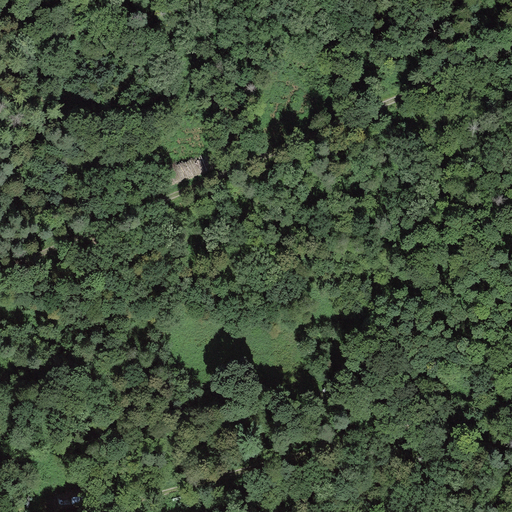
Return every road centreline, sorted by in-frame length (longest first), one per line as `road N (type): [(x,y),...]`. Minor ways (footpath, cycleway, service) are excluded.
road 1 (track): [(511,44),(0,276)]
road 2 (track): [(511,399),(93,511)]
